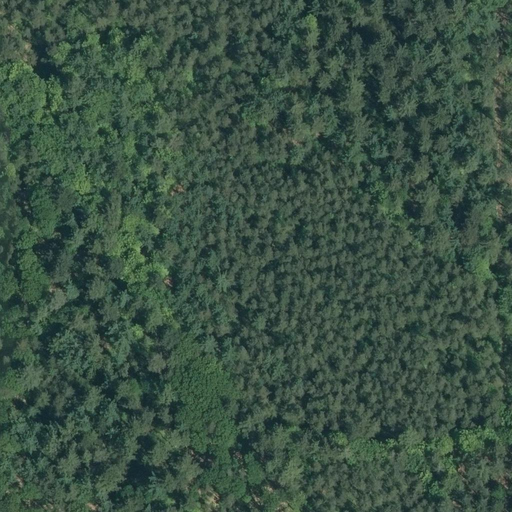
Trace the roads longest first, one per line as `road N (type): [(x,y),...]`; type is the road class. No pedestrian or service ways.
road 1 (track): [(510,436),(385,452),(338,447),(256,418),(193,358),(0,86)]
road 2 (track): [(0,467),(64,185)]
road 3 (track): [(175,332),(197,511)]
